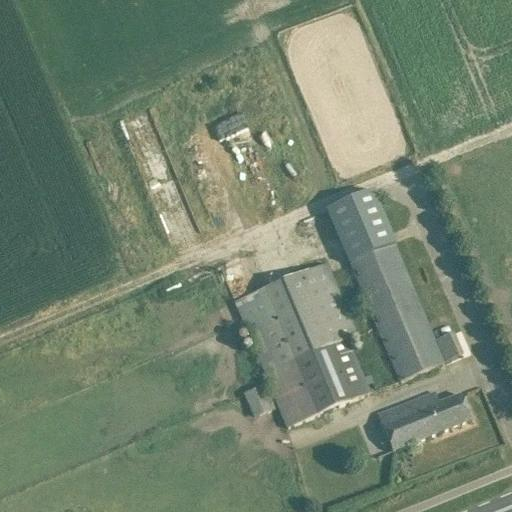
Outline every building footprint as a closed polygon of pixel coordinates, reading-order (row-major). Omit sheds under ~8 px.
[(442,366),(390,249),(395,246),(372,194),(325,214),(400,384),(442,366)] [(327,268),(233,305),(288,431),(369,398),(345,344),(357,338),(327,268)] [(466,357),(447,313),(427,321),(446,365),(466,357)] [(274,413),(263,388),(244,396),(255,421),(274,413)] [(438,408),(433,396),(377,419),(392,455),(471,424),(461,399),(438,408)]
